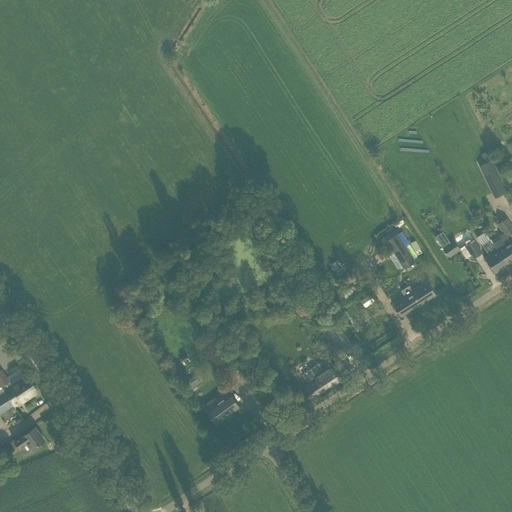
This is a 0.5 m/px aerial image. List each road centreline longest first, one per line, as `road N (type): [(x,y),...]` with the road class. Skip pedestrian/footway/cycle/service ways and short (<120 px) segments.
road 1 (unclassified): [(265,443),(511,279)]
road 2 (unclassified): [(135,511),(0,308)]
road 3 (unclassified): [(162,511),(265,443)]
